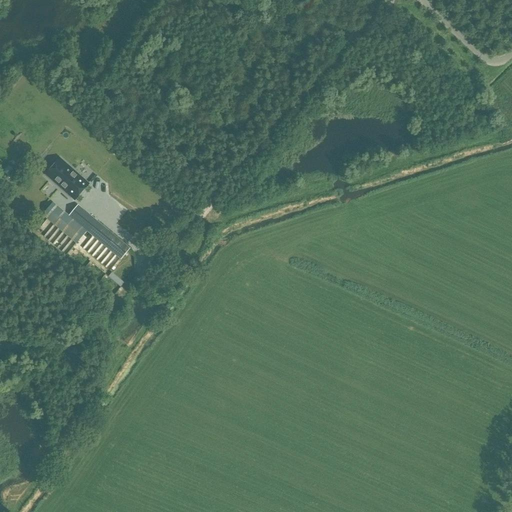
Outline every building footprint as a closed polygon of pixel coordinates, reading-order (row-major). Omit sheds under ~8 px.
[(61,161),(48,176),(75,200),(89,185),(61,161)] [(86,231),(70,217),(53,203),(43,214),(77,242),(86,231)] [(80,207),(70,217),(86,231),(120,261),(129,250),(80,207)] [(76,251),(90,262),(101,248),(87,237),(76,251)] [(100,276),(111,256),(103,251),(91,270),(100,276)]
